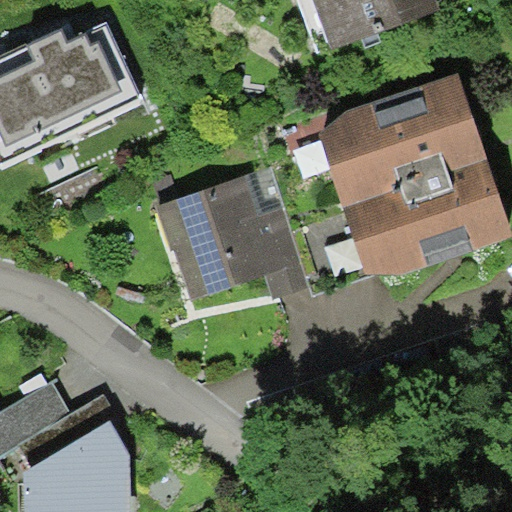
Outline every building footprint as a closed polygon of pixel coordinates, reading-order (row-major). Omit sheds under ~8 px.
[(443,0),(295,0),(318,58),(447,9),(443,0)] [(114,46),(0,95),(0,126),(10,150),(25,143),(45,188),(156,140),(114,46)] [(351,117),(325,145),(368,273),(406,274),(507,243),(508,221),(454,81),(426,89),(432,100),(378,120),(374,109),(351,117)] [(269,169),(157,208),(190,304),(263,279),(271,303),(311,289),(269,169)] [(0,406),(0,460),(76,418),(54,379),(1,408),(0,406)] [(111,428),(34,470),(31,511),(139,511),(136,464),(111,428)]
